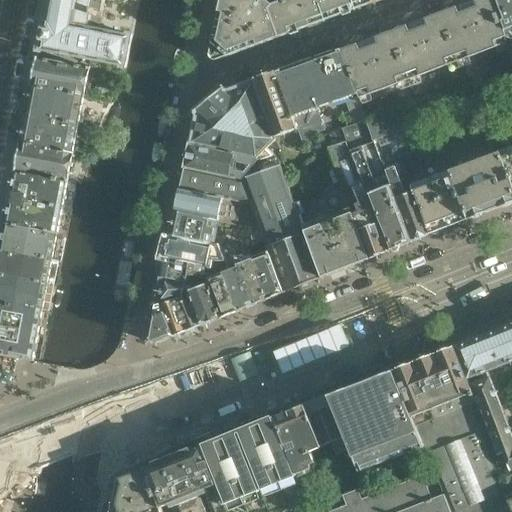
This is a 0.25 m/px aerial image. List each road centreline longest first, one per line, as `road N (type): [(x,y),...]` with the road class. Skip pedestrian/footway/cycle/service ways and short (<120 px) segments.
road 1 (residential): [(129,381),(191,80)]
road 2 (residential): [(191,80),(223,80),(432,0)]
road 3 (tertiary): [(104,459),(273,386),(325,337)]
road 4 (tertiary): [(325,337),(257,339),(129,381)]
road 5 (tertiary): [(325,337),(511,262)]
road 6 (tertiary): [(129,381),(0,426)]
